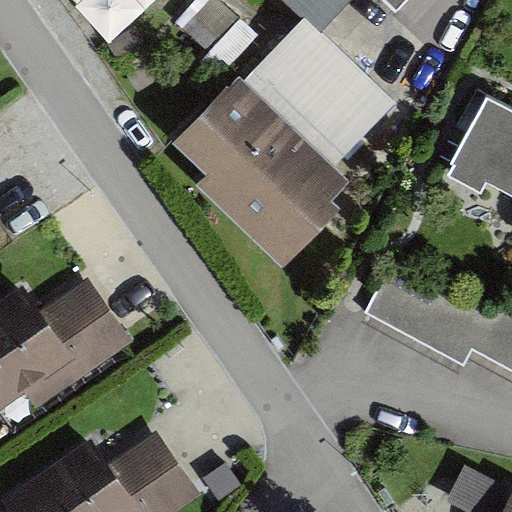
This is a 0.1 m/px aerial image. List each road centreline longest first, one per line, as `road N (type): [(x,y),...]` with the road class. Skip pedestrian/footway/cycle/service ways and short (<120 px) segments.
road 1 (residential): [(5,0),(355,511)]
road 2 (unknown): [(284,409),(374,398),(511,426)]
